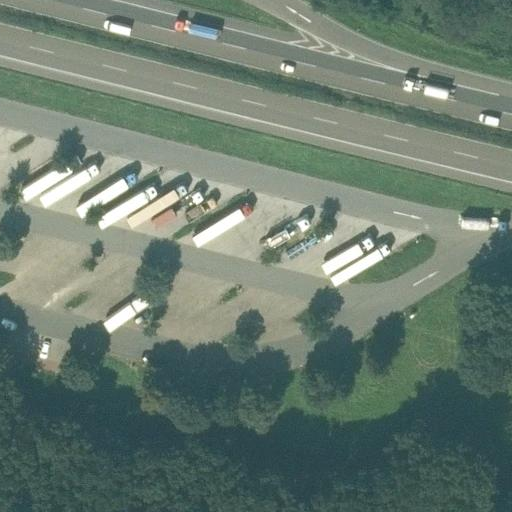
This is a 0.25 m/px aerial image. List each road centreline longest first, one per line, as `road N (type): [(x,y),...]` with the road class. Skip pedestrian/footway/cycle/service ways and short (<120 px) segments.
road 1 (motorway): [(0,38),(511,165)]
road 2 (motorway): [(511,113),(49,0)]
